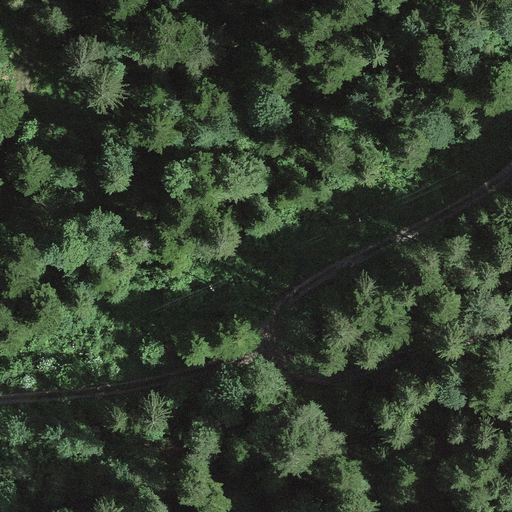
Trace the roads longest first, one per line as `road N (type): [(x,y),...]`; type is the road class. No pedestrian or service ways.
road 1 (track): [(511,172),(310,282),(278,315),(272,346),(297,372),(336,380),(511,324)]
road 2 (track): [(0,398),(130,391),(272,346)]
